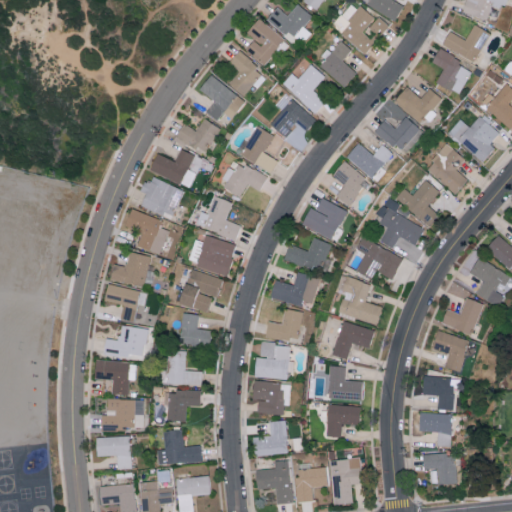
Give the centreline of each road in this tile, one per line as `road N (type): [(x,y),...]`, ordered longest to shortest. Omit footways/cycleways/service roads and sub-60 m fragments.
road 1 (residential): [(236,511),(236,369),(260,266),(285,212),(402,69),(439,0)]
road 2 (residential): [(80,511),(73,393),(96,254),(146,138),(190,69),(250,0)]
road 3 (tertiary): [(397,511),(392,415),(418,309),(511,182)]
